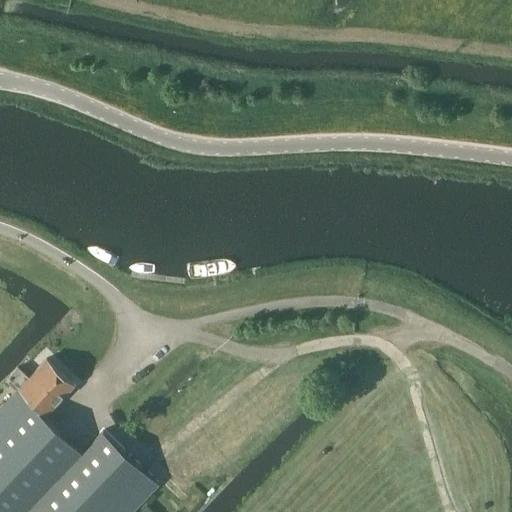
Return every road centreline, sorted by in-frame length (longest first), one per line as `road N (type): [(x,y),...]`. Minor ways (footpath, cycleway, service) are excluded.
road 1 (unclassified): [(511,158),(372,141),(190,146),(47,90),(0,83)]
road 2 (track): [(171,333),(246,352),(364,341),(390,348),(413,382),(453,511)]
road 3 (unclassified): [(171,333),(148,327),(64,258),(0,228)]
road 4 (track): [(292,350),(154,457)]
